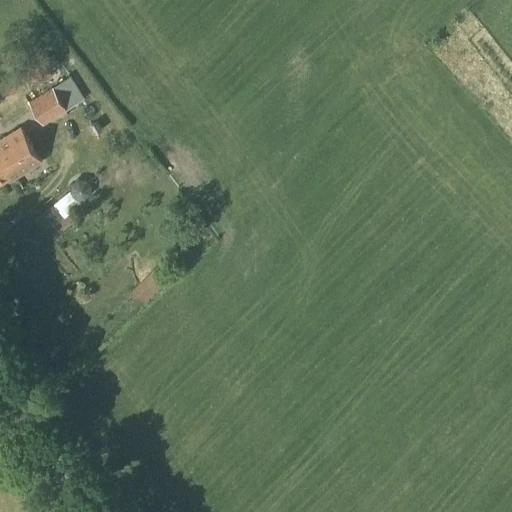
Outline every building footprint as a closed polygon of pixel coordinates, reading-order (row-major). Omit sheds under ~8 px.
[(0,106),(52,74),(42,57),(0,82),(0,106)] [(43,125),(66,110),(52,87),(28,102),(43,125)] [(9,182),(42,162),(21,128),(0,140),(0,182),(7,179),(9,182)] [(57,197),(64,211),(79,204),(73,190),(57,197)] [(149,303),(177,276),(166,263),(137,290),(149,303)]
